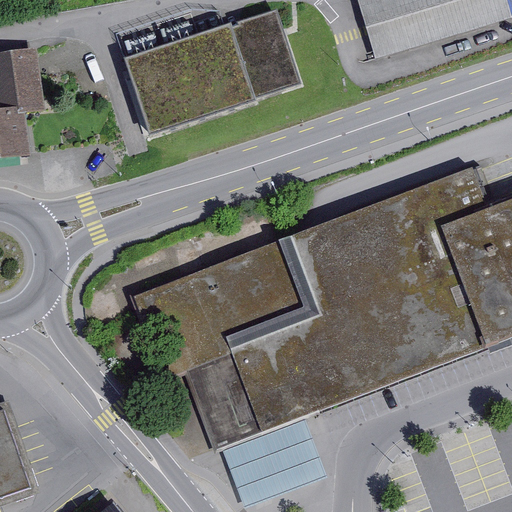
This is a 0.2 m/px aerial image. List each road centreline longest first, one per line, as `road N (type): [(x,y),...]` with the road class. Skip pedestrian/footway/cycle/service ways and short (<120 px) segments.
road 1 (secondary): [(158,197),(511,76)]
road 2 (tertiary): [(26,310),(192,511)]
road 3 (residential): [(353,511),(362,450),(385,432),(511,383)]
road 4 (secondary): [(52,271),(97,232),(158,197)]
road 5 (secondary): [(158,197),(31,215)]
